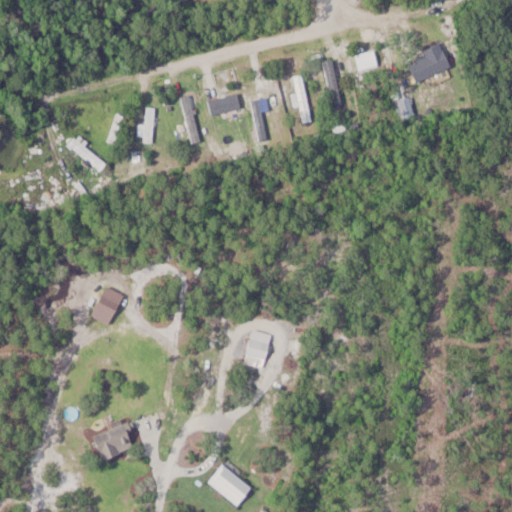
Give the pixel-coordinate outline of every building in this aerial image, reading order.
[(454,58),(448,50),(415,76),(421,83),(454,58)] [(335,59),(324,61),(334,106),(346,104),(335,59)] [(294,77),(306,123),(315,121),(304,75),(294,77)] [(211,100),(215,115),(244,108),(240,93),(211,100)] [(182,97),(194,141),(203,138),(192,94),(182,97)] [(271,138),(262,98),(252,101),(261,140),(271,138)] [(157,105),(146,105),(146,122),(142,122),(141,140),(155,141),(157,105)] [(126,115),(118,112),(108,139),(115,142),(126,115)] [(109,162),(79,135),(71,143),(101,170),(109,162)] [(275,333),(256,327),(247,359),(265,365),(275,333)] [(96,433),(104,457),(141,445),(133,420),(96,433)] [(210,480),(241,503),(255,485),(224,462),(210,480)]
